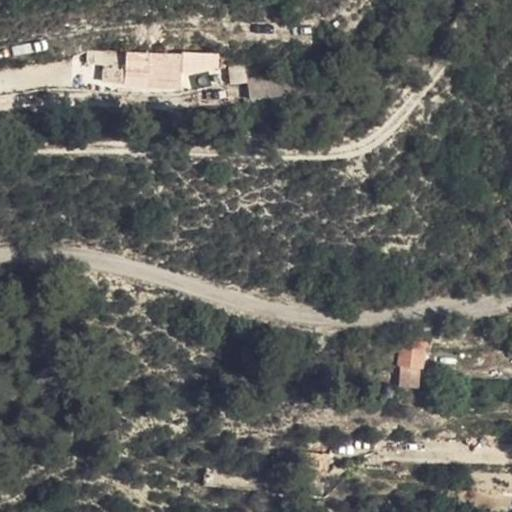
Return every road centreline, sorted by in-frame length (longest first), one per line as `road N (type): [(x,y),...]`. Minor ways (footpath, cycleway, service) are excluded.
road 1 (track): [(0,147),(274,156),(380,141),(435,85),(481,0)]
road 2 (unclassified): [(0,254),(110,262),(329,322),(511,298)]
